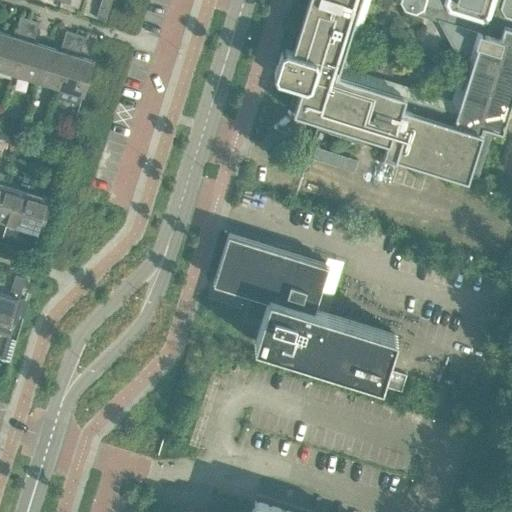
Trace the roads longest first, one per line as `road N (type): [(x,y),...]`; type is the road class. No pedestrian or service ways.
road 1 (tertiary): [(162,254),(246,0)]
road 2 (tertiary): [(162,254),(77,336),(60,408)]
road 3 (tertiary): [(60,408),(144,320),(162,254)]
